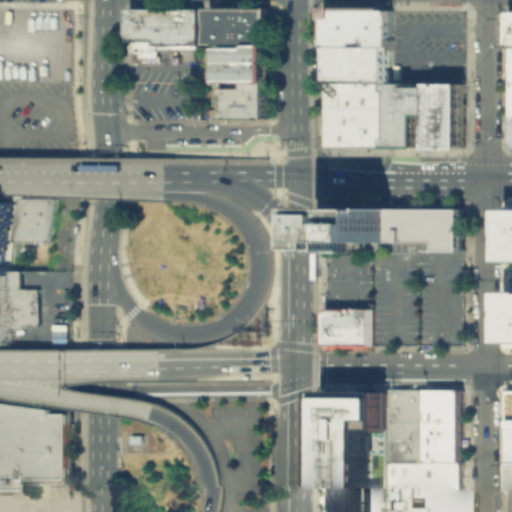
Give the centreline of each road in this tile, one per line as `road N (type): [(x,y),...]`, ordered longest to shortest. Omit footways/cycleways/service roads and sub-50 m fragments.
road 1 (residential): [(485,511),(487,176)]
road 2 (trunk): [(134,311),(166,332),(209,333),(245,308),(260,273),(245,222),(163,177)]
road 3 (residential): [(99,380),(136,391),(275,391),(299,366)]
road 4 (primary): [(100,180),(99,380)]
road 5 (residential): [(101,129),(299,130)]
road 6 (primary): [(102,0),(100,180)]
road 7 (trunk): [(300,176),(298,0)]
road 8 (residential): [(487,176),(487,0)]
road 9 (trunk): [(163,177),(0,175)]
road 10 (primary): [(0,365),(162,366)]
road 11 (trunk): [(0,387),(153,411)]
road 12 (trunk): [(297,511),(299,366)]
road 13 (secondary): [(373,366),(511,367)]
road 14 (primary): [(162,366),(299,366)]
road 15 (primary): [(99,380),(97,511)]
road 16 (trunk): [(153,411),(195,441),(208,477),(206,511)]
